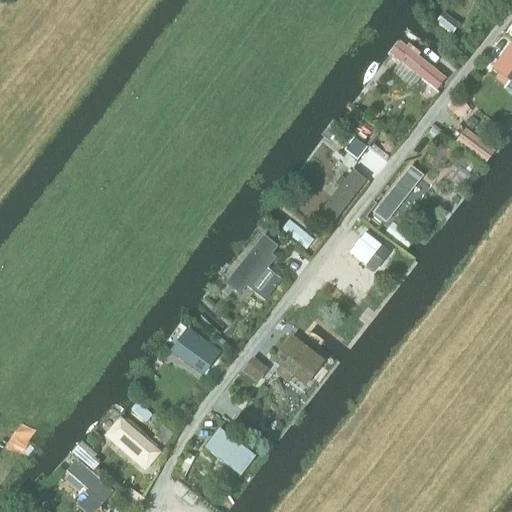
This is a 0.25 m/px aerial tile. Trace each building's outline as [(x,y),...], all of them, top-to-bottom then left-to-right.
[(392,61),(440,98),(455,78),(407,42),(392,61)] [(511,53),(501,70),(511,77),(511,53)] [(334,173),(361,193),(377,171),(350,152),(334,173)] [(426,205),(438,186),(420,175),(407,193),(426,205)] [(225,287),(248,305),(291,249),(268,231),(225,287)] [(379,293),(400,270),(371,244),(350,267),(379,293)] [(172,353),(208,379),(225,356),(189,330),(172,353)] [(315,382),(325,370),(297,348),(287,360),(315,382)] [(120,422),(104,439),(152,479),(168,456),(120,422)] [(251,462),(215,434),(205,447),(240,475),(251,462)] [(97,500),(104,492),(83,474),(77,482),(97,500)]
